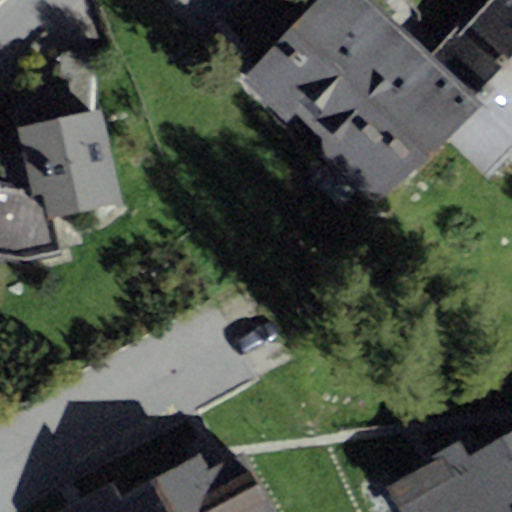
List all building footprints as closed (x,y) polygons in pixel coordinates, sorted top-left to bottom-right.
[(489,180),(511,156),(511,0),(483,0),(431,55),(373,0),(319,0),(243,80),(377,209),(445,138),(489,180)] [(123,201),(102,111),(57,118),(52,98),(14,106),(21,153),(0,155),(0,257),(25,261),(63,252),(54,217),(123,201)] [(511,511),(511,431),(465,456),(494,511),(511,511)] [(494,511),(465,456),(459,445),(429,461),(385,484),(399,511),(494,511)] [(200,455),(119,499),(125,511),(276,511),(243,452),(209,471),(200,455)] [(125,511),(119,499),(111,485),(75,504),(60,511),(125,511)]
